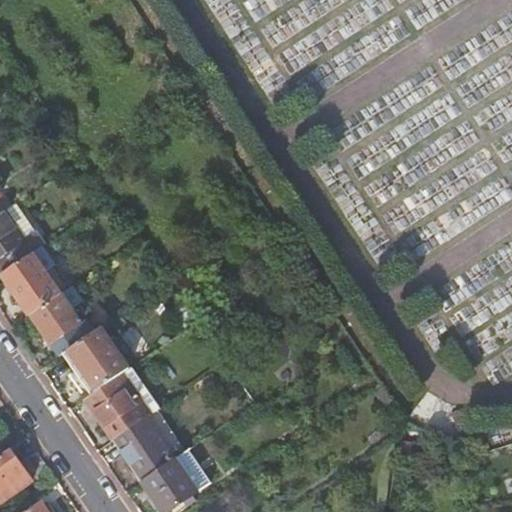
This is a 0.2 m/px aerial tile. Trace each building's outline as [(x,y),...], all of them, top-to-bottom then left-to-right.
[(34,255),(6,213),(0,217),(0,274),(1,277),(4,275),(34,255)] [(34,255),(4,275),(33,316),(62,296),(34,255)] [(92,336),(63,295),(62,296),(33,316),(61,357),(64,355),(92,336)] [(124,374),(130,370),(102,329),(92,336),(64,355),(92,396),(124,374)] [(148,418),(152,415),(124,374),(92,396),(87,400),(116,441),(148,418)] [(148,418),(116,441),(145,482),(177,459),(148,418)] [(431,448),(429,461),(440,462),(441,450),(431,448)] [(12,450),(3,455),(0,457),(0,500),(3,504),(34,483),(12,450)] [(171,511),(213,484),(189,451),(177,459),(145,482),(165,511),(171,511)] [(48,511),(42,502),(28,511),(48,511)]
